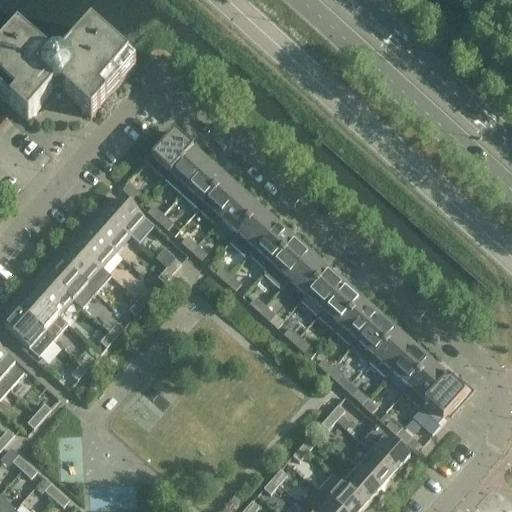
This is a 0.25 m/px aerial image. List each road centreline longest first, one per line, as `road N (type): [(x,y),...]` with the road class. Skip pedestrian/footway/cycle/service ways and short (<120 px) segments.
road 1 (residential): [(51,194),(158,85),(497,383),(503,415),(493,451),(439,511)]
road 2 (secondary): [(297,0),(511,191)]
road 3 (secondary): [(511,147),(357,0)]
